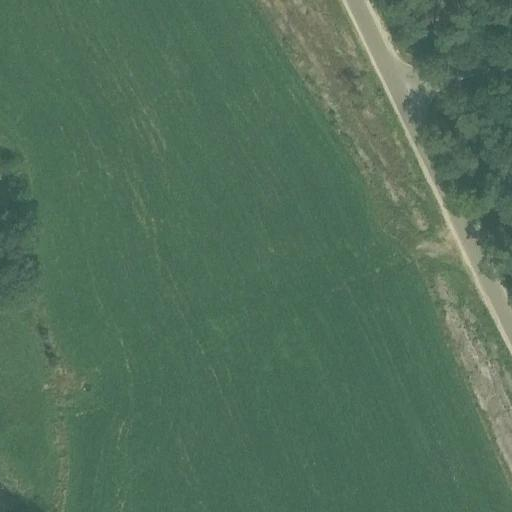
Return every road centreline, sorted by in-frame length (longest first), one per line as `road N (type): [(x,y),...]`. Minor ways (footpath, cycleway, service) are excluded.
road 1 (unclassified): [(511,330),(393,85)]
road 2 (unclassified): [(393,85),(511,57)]
